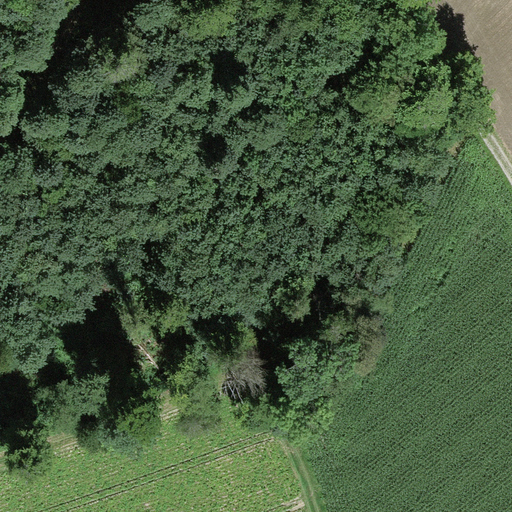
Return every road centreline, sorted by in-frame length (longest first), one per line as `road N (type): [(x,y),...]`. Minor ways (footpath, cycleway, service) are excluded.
road 1 (track): [(511,151),(403,0)]
road 2 (track): [(0,134),(82,0)]
